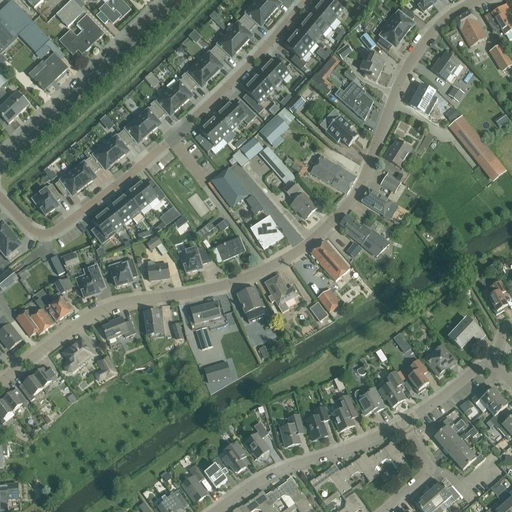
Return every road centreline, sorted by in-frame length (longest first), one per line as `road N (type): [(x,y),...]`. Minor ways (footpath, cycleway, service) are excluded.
road 1 (unclassified): [(0,382),(97,314),(246,281),(334,223),(366,174),(405,67),(431,31),(476,0)]
road 2 (residential): [(0,197),(34,230),(53,229),(171,137),(305,0)]
road 3 (unclassified): [(0,161),(162,0)]
road 4 (residential): [(215,511),(257,481),(404,424)]
